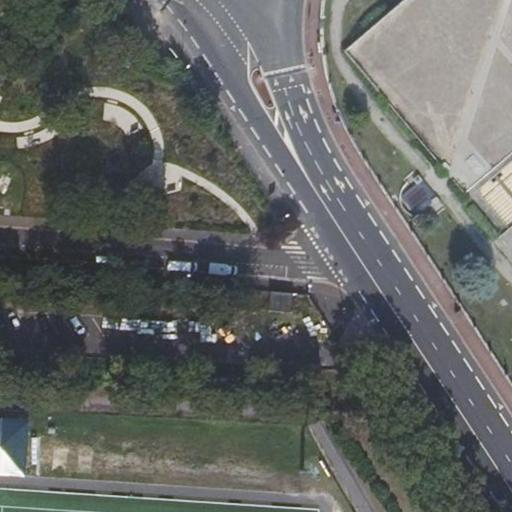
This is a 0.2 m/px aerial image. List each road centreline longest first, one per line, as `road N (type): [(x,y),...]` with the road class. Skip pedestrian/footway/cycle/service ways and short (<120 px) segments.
road 1 (residential): [(0,238),(326,261),(355,247)]
road 2 (primary): [(511,474),(355,247)]
road 3 (primary): [(202,30),(250,106),(304,163)]
road 4 (primary): [(304,163),(288,70),(246,10)]
